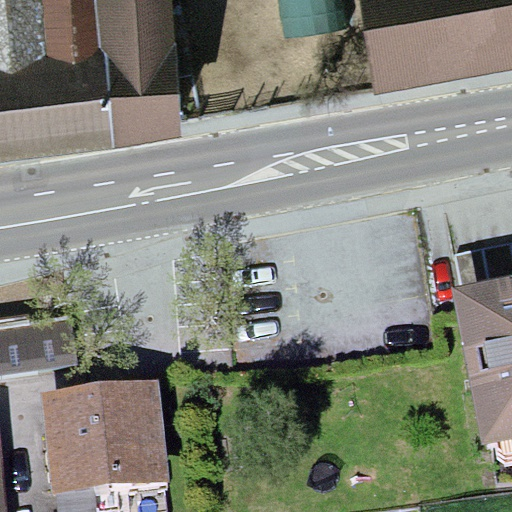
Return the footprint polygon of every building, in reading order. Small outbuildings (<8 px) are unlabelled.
[(0,151),(172,133),(164,58),(128,62),(121,0),(38,0),(0,4),(0,151)] [(511,0),(365,0),(379,77),(511,53),(511,0)] [(511,307),(448,321),(479,471),(511,464),(511,307)] [(75,327),(0,329),(0,375),(77,372),(75,327)] [(151,406),(39,421),(51,511),(91,511),(164,502),(151,406)]
